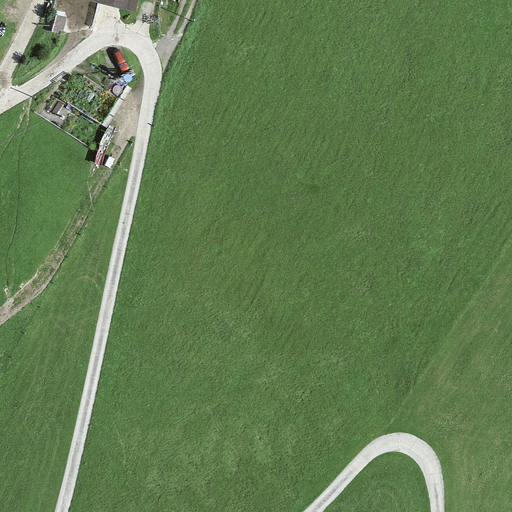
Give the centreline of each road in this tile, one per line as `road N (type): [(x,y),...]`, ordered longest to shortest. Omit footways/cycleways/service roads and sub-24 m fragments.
road 1 (unclassified): [(58,511),(100,341),(149,51),(134,32),(102,36),(0,101)]
road 2 (unclassified): [(436,511),(435,470),(415,441),(384,437),(305,511)]
